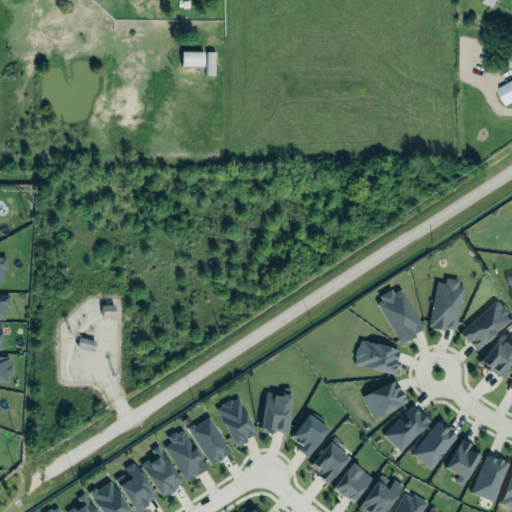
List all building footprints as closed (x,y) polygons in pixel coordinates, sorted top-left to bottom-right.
[(202,65),(201,51),(180,51),(180,65),(202,65)] [(511,99),(511,79),(496,86),(502,103),(511,99)] [(434,281),(428,327),(455,330),(462,280),(444,277),(443,282),(434,281)] [(389,288),(391,291),(397,288),(399,288),(422,326),(412,332),(413,334),(399,342),(375,303),(376,300),(380,298),(378,294),(389,288)] [(8,294),(0,294),(0,318),(3,319),(4,306),(8,306),(8,294)] [(476,349),(510,318),(505,313),(508,310),(501,302),(500,304),(495,299),(460,331),(476,349)] [(101,304),(101,318),(113,318),(113,305),(101,304)] [(502,377),(511,367),(507,364),(511,358),(511,338),(504,331),(502,331),(475,361),(486,371),(488,368),(496,375),(498,373),(502,377)] [(392,375),(399,350),(359,338),(352,363),(392,375)] [(0,380),(6,381),(6,374),(9,374),(10,364),(7,364),(6,356),(5,354),(0,353),(0,380)] [(361,395),(372,418),(405,402),(394,379),(361,395)] [(258,431),(273,434),(273,430),(285,432),(291,395),(264,391),(258,431)] [(214,407),(220,404),(219,403),(228,398),(229,400),(236,397),(253,431),(244,436),(245,439),(239,442),(238,442),(232,445),(214,407)] [(409,404),(381,432),(398,449),(427,419),(418,411),(409,404)] [(295,449),(307,457),(326,427),(306,413),(290,438),(299,444),(295,449)] [(184,426),(208,464),(227,451),(205,415),(192,424),(189,422),(184,426)] [(410,452),(436,419),(447,427),(445,429),(453,435),(429,466),(410,452)] [(184,479),(162,447),(161,442),(167,438),(166,434),(176,427),(203,465),(184,479)] [(443,465),(459,437),(470,443),(469,445),(467,445),(466,447),(477,453),(460,483),(455,480),(458,473),(443,465)] [(347,458),(328,441),(307,465),(326,482),(347,458)] [(157,496),(178,485),(161,451),(140,462),(157,496)] [(484,453),(495,457),(495,455),(502,458),(501,459),(507,462),(491,500),(469,491),(484,453)] [(140,503),(153,496),(132,459),(122,465),(128,476),(118,482),(134,511),(136,511),(142,508),(140,503)] [(331,488),(352,502),(370,476),(349,462),(331,488)] [(511,462),(499,502),(511,506),(511,462)] [(378,473),(357,505),(357,508),(361,511),(364,510),(365,509),(368,511),(369,511),(370,511),(381,511),(400,483),(392,478),(386,487),(382,484),(386,478),(378,473)] [(86,491),(101,511),(131,511),(109,479),(95,487),(92,485),(86,491)] [(418,511),(425,501),(411,492),(409,496),(402,491),(389,511),(418,511)] [(94,511),(85,498),(64,511),(94,511)]
